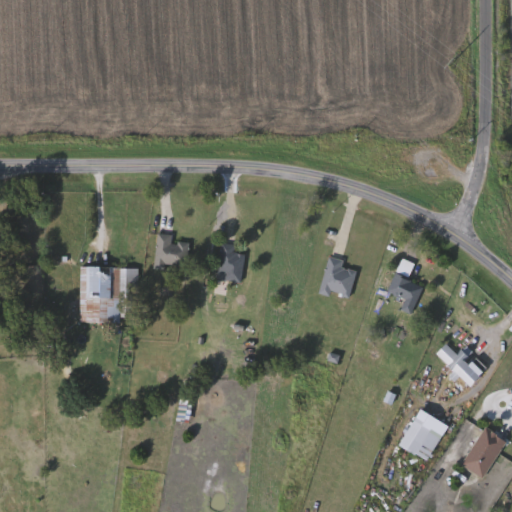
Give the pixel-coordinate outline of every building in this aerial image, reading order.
[(191,243),(190,269),(157,268),(158,235),(174,236),(174,242),(191,243)] [(217,279),(222,244),(237,246),(236,254),(246,255),(242,283),(217,279)] [(346,262),(344,268),(358,272),(351,300),(321,293),(330,258),(346,262)] [(81,323),(82,268),(138,269),(137,324),(81,323)] [(402,310),(406,301),(388,292),(397,274),(425,288),(411,315),(402,310)] [(438,354),(448,345),(457,354),(465,346),(481,362),(478,365),(486,373),(472,388),(438,354)] [(401,447),(414,422),(442,437),(429,461),(401,447)]
